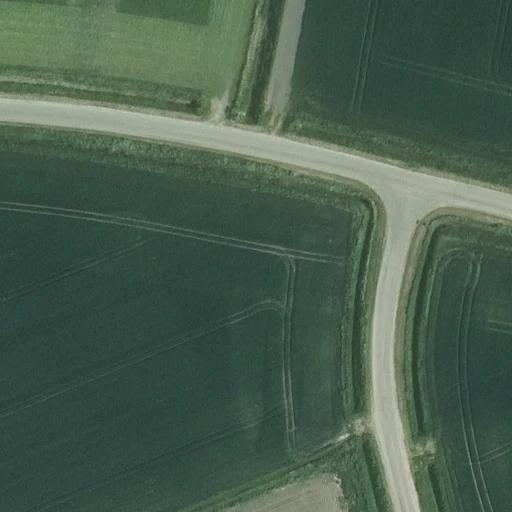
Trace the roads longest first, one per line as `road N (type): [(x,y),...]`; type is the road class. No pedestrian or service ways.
road 1 (tertiary): [(0,103),(403,181)]
road 2 (tertiary): [(409,511),(393,449),(382,323),(403,181)]
